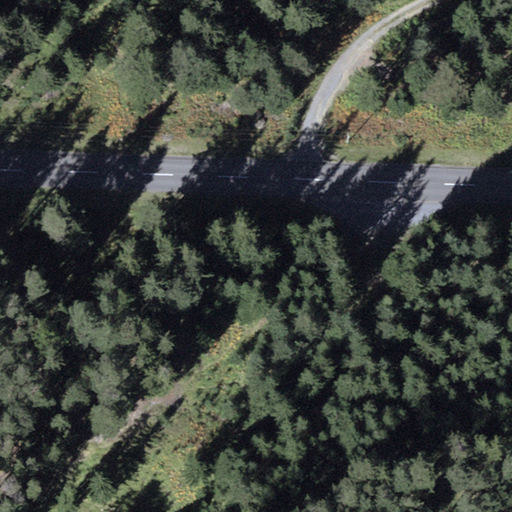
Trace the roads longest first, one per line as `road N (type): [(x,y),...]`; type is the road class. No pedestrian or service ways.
road 1 (secondary): [(511,179),(0,160)]
road 2 (track): [(311,172),(316,98),(346,52),(423,0)]
